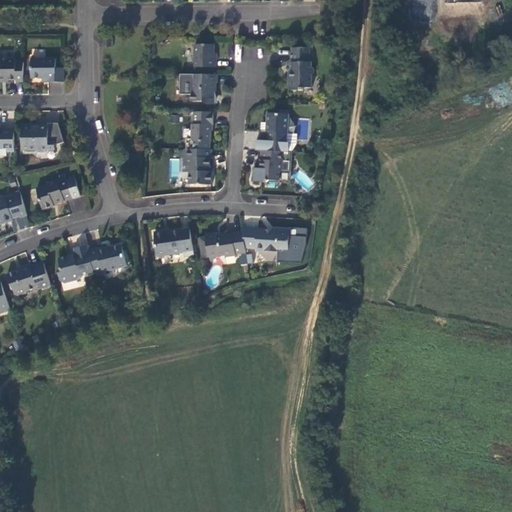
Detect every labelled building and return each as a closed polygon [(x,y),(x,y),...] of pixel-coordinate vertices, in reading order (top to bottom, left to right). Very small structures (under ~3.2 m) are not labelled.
[(412,0),(412,17),(433,17),(433,0),(412,0)] [(106,44),(106,30),(98,30),(98,44),(106,44)] [(208,40),(190,40),(190,61),(211,61),(211,53),(208,53),(208,40)] [(306,42),(286,42),(286,56),(284,56),(284,65),(286,65),(286,71),(284,71),(284,81),(286,84),(298,84),(298,81),(308,81),(308,70),(310,68),(310,61),(308,61),(308,56),(306,56),(306,42)] [(13,76),(20,76),(20,57),(16,57),(13,56),(13,55),(0,54),(0,74),(12,75),(13,76)] [(45,77),(60,77),(60,63),(53,63),(53,54),(28,54),(28,73),(40,73),(45,73),(45,77)] [(213,76),(213,68),(187,68),(187,76),(183,76),(183,85),(187,87),(186,95),(198,95),(200,97),(210,97),(210,89),(208,89),(208,84),(210,84),(210,76),(213,76)] [(208,119),(208,106),(189,106),(189,118),(187,118),(187,132),(190,136),(206,135),(206,119),(208,119)] [(274,108),(262,107),(261,126),(264,126),(263,135),(251,135),(251,145),(257,145),(277,146),(284,146),(284,137),(281,137),(282,128),(283,128),(284,108),(274,108)] [(61,138),(54,119),(46,119),(33,123),(33,121),(27,122),(27,120),(18,120),(18,133),(22,134),(22,143),(32,143),(34,147),(41,147),(43,145),(52,145),(51,140),(61,138)] [(0,147),(3,147),(11,147),(10,125),(0,124),(0,147)] [(208,152),(208,144),(181,144),(181,151),(180,151),(180,166),(187,166),(187,178),(208,178),(208,165),(206,165),(206,152),(208,152)] [(277,155),(277,146),(257,145),(256,154),(255,166),(252,168),(252,172),(254,176),(261,176),(267,174),(275,174),(275,166),(278,164),(278,155),(277,155)] [(278,155),(278,164),(285,165),(286,146),(284,146),(277,146),(277,155),(278,155)] [(77,191),(72,172),(56,177),(55,175),(44,178),(45,180),(34,183),(40,204),(51,201),(51,199),(77,191)] [(18,213),(25,211),(18,190),(11,192),(3,194),(3,192),(0,192),(0,217),(1,217),(1,219),(10,216),(9,214),(17,211),(18,213)] [(264,224),(239,223),(240,226),(242,240),(253,241),(253,244),(275,245),(275,243),(285,243),(285,242),(285,231),(285,224),(269,224),(269,226),(264,226),(264,224)] [(182,251),(191,250),(187,225),(163,228),(163,226),(152,227),(155,250),(181,247),(182,251)] [(203,232),(196,232),(199,253),(205,253),(208,255),(213,254),(217,250),(222,249),(222,251),(233,250),(232,247),(243,246),(242,240),(240,226),(229,228),(229,229),(214,231),(214,227),(202,229),(203,232)] [(78,271),(92,267),(86,244),(85,240),(71,244),(73,251),(67,253),(66,250),(55,253),(58,265),(55,266),(58,276),(62,278),(76,275),(78,271)] [(103,242),(86,244),(92,267),(93,271),(101,268),(100,265),(106,263),(108,265),(123,261),(118,240),(103,244),(103,242)] [(35,285),(49,280),(42,258),(28,262),(27,260),(18,263),(18,264),(4,269),(7,279),(10,280),(13,290),(16,291),(22,289),(25,285),(34,283),(35,285)] [(1,304),(8,302),(0,279),(0,307),(2,307),(1,304)]
